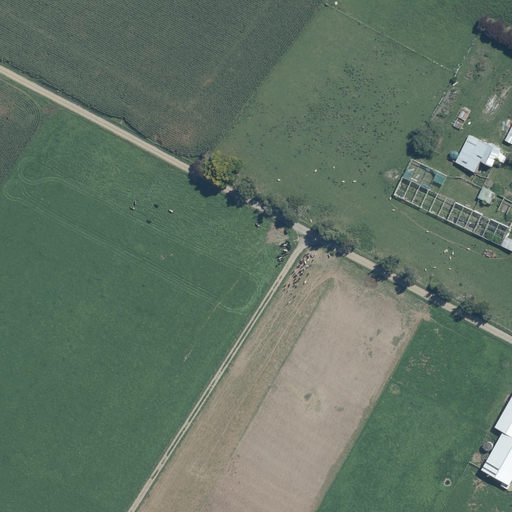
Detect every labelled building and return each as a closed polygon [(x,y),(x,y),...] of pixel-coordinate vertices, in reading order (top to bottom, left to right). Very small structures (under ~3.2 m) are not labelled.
[(510,156),(471,135),(457,163),(478,173),(484,163),(494,168),(498,161),(506,164),(510,156)] [(414,161),(406,178),(439,194),(447,177),(414,161)] [(511,229),(404,179),(395,198),(511,252),(511,229)] [(498,195),(484,187),(479,197),(492,205),(498,195)] [(511,385),(506,382),(484,422),(505,433),(484,470),(511,485),(511,385)]
